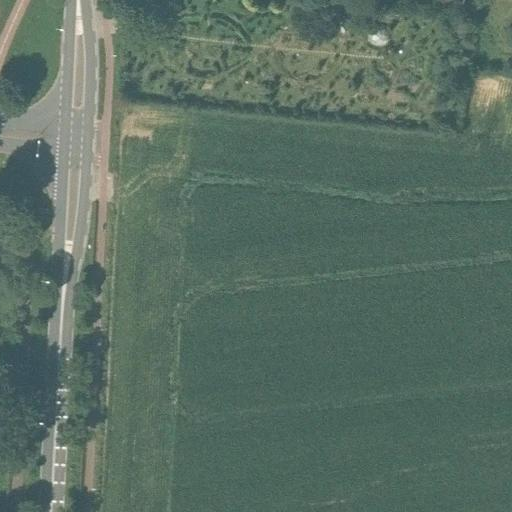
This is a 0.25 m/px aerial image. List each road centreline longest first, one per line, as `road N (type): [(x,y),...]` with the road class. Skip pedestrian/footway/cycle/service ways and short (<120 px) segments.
road 1 (secondary): [(52,511),(76,139)]
road 2 (secondary): [(76,139),(80,0)]
